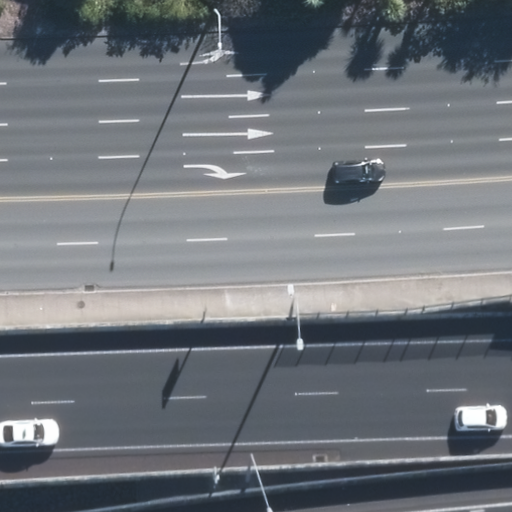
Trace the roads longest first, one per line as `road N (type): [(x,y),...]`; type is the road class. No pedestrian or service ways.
road 1 (primary): [(0,194),(511,174)]
road 2 (motorway): [(0,419),(511,400)]
